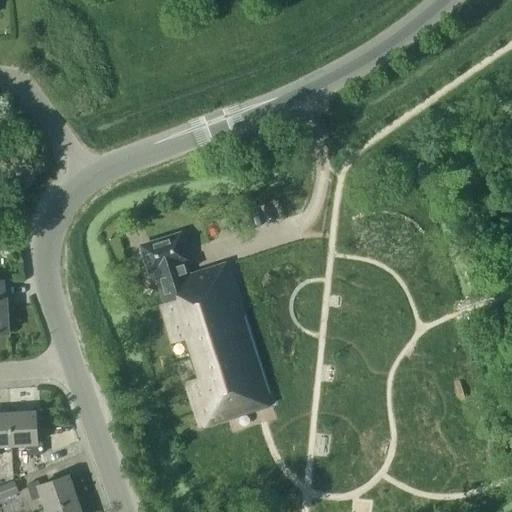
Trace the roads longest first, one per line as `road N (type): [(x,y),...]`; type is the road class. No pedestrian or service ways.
road 1 (tertiary): [(89,177),(228,129),(239,116),(372,53),(445,0)]
road 2 (tertiary): [(71,361),(49,293),(45,242),(59,204),(89,177)]
road 3 (tertiary): [(123,511),(71,361)]
road 4 (residential): [(89,177),(22,82),(0,77)]
